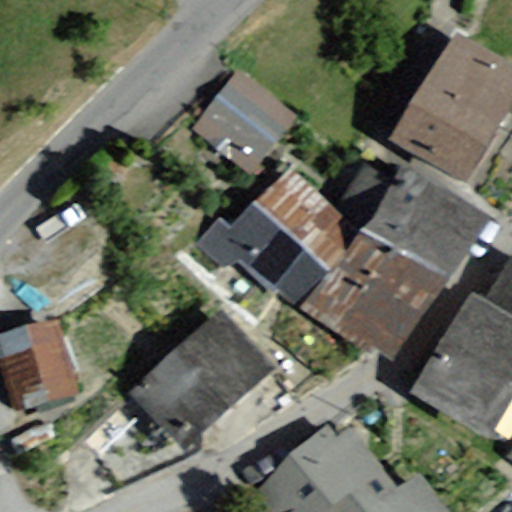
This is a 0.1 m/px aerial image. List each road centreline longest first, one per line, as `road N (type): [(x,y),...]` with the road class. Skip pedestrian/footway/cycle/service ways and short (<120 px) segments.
road 1 (residential): [(511,239),(404,362),(343,406),(122,511)]
road 2 (unclassified): [(0,221),(225,0)]
